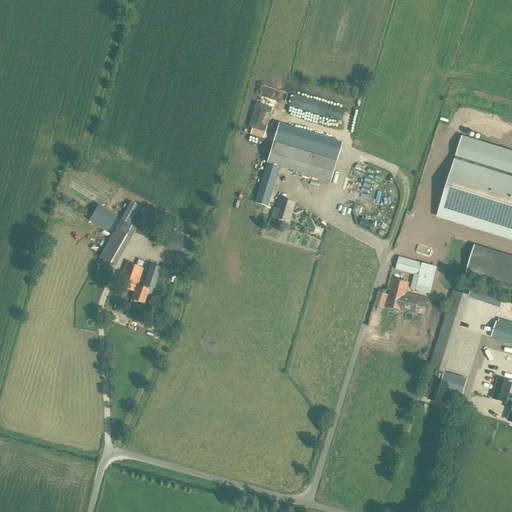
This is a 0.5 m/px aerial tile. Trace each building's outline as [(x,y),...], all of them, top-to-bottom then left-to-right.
[(264,118),(267,109),(258,106),(255,115),(264,118)] [(277,166),(328,182),(340,143),(279,124),(267,163),(254,202),(265,206),(277,166)] [(511,154),(462,139),(438,216),(511,238),(511,154)] [(344,163),(355,166),(357,160),(345,157),(344,163)] [(294,175),(292,188),(306,190),(307,177),(294,175)] [(273,208),(271,218),(289,223),(295,203),(278,198),(275,208),(273,208)] [(107,231),(116,215),(98,205),(89,220),(107,231)] [(146,210),(138,222),(147,228),(155,216),(146,210)] [(124,214),(99,257),(114,266),(136,228),(128,223),(131,218),(124,214)] [(455,247),(457,237),(443,233),(444,227),(430,224),(426,240),(455,247)] [(156,231),(152,243),(181,253),(185,241),(156,231)] [(417,249),(419,242),(401,237),(399,245),(417,249)] [(511,255),(475,245),(466,275),(511,289),(511,255)] [(400,258),(396,271),(413,276),(410,289),(425,293),(429,278),(419,275),(422,264),(400,258)] [(125,263),(117,286),(133,292),(130,300),(143,305),(148,289),(137,285),(142,269),(125,263)] [(422,264),(419,275),(429,278),(425,293),(430,295),(438,268),(422,264)] [(152,265),(145,284),(155,288),(161,269),(152,265)] [(388,274),(382,305),(413,310),(414,305),(421,306),(423,294),(403,291),(405,278),(388,274)] [(419,344),(426,322),(386,310),(379,332),(419,344)] [(496,322),(491,337),(511,344),(511,323),(499,319),(498,322),(496,322)] [(462,395),(467,380),(437,370),(428,399),(444,404),(448,391),(462,395)] [(511,400),(507,399),(511,384),(498,379),(493,399),(506,403),(506,402),(511,404),(511,405),(511,408),(508,420),(511,421),(511,400)]
